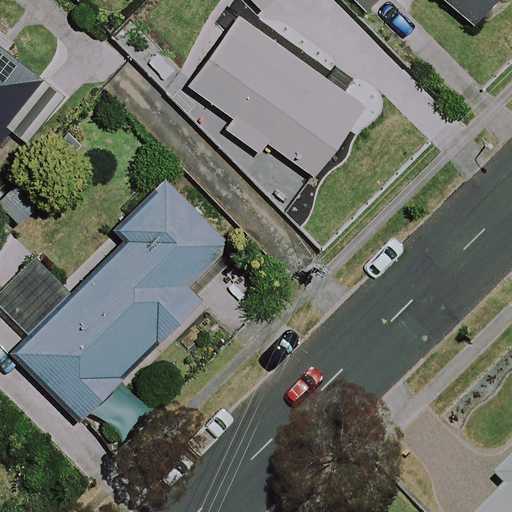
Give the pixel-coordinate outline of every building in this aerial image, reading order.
[(246,0),(258,13),(272,0),(246,0)] [(377,0),(347,0),(362,15),(377,0)] [(494,0),(435,0),(469,29),(494,0)] [(361,109),(237,21),(188,89),(229,119),(221,130),(255,154),(262,145),(310,180),(361,109)] [(0,130),(38,84),(0,53),(0,130)] [(228,245),(163,182),(116,230),(125,238),(8,358),(78,426),(198,303),(185,289),(228,245)] [(511,511),(511,462),(498,477),(507,486),(480,511),(511,511)]
